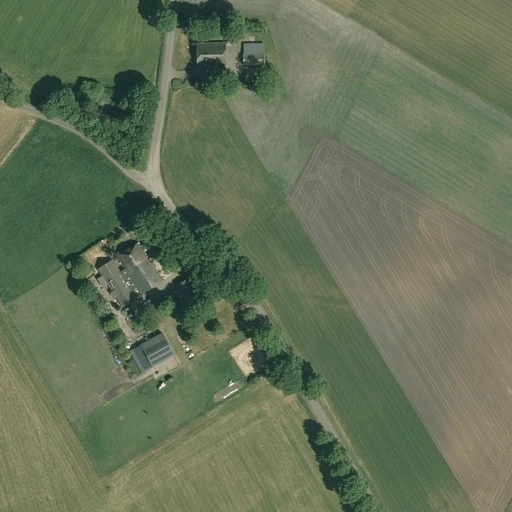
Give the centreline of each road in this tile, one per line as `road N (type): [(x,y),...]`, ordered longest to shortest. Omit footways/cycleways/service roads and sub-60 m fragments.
road 1 (unclassified): [(379,511),(244,291),(155,186),(174,0)]
road 2 (unknown): [(164,202),(94,139),(13,102)]
